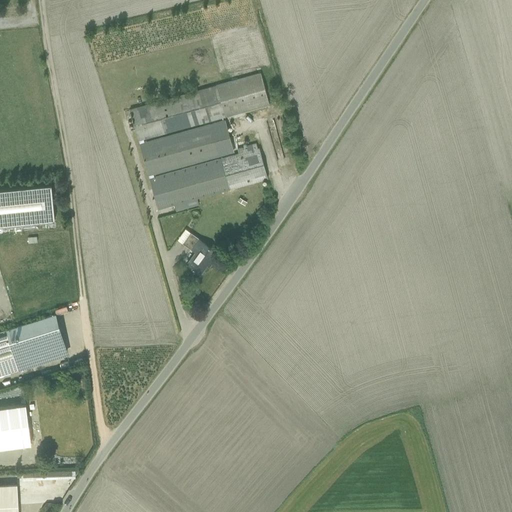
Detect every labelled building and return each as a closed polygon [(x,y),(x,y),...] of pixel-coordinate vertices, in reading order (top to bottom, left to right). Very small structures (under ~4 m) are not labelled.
[(130,109),(138,141),(143,140),(269,105),(260,73),(130,109)] [(153,177),(153,175),(234,152),(224,120),(144,142),(143,140),(138,141),(157,209),(174,204),(196,198),(266,179),(256,143),(237,148),(238,153),(153,177)] [(0,189),(0,225),(54,220),(51,185),(0,189)] [(196,198),(174,204),(176,211),(198,205),(196,198)] [(182,243),(190,233),(185,230),(177,240),(182,243)] [(217,253),(190,233),(182,243),(195,254),(186,264),(192,268),(192,269),(193,270),(194,270),(199,274),(206,264),(208,266),(217,253)] [(54,315),(0,331),(0,374),(68,354),(54,315)] [(0,407),(0,448),(31,444),(25,404),(0,407)] [(0,511),(18,511),(16,484),(0,485),(0,511)]
